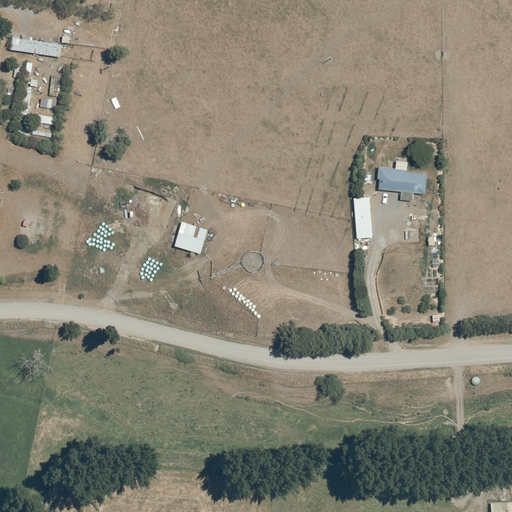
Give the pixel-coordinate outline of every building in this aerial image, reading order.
[(65,44),(16,36),(14,48),(63,56),(65,44)] [(23,79),(24,66),(16,65),(15,78),(23,79)] [(30,115),(35,81),(26,80),(21,114),(30,115)] [(55,97),(43,95),(41,106),(54,108),(55,97)] [(55,125),(35,123),(34,133),(54,135),(55,125)] [(32,136),(32,128),(21,128),(20,135),(32,136)] [(439,155),(441,144),(429,142),(427,154),(439,155)] [(410,171),(410,169),(411,160),(389,159),(388,167),(381,167),(380,188),(404,189),(403,198),(414,199),(415,191),(429,192),(430,172),(410,171)] [(172,243),(194,249),(193,254),(199,256),(201,251),(205,252),(212,228),(179,219),(172,243)] [(511,511),(511,500),(488,500),(488,511),(511,511)]
